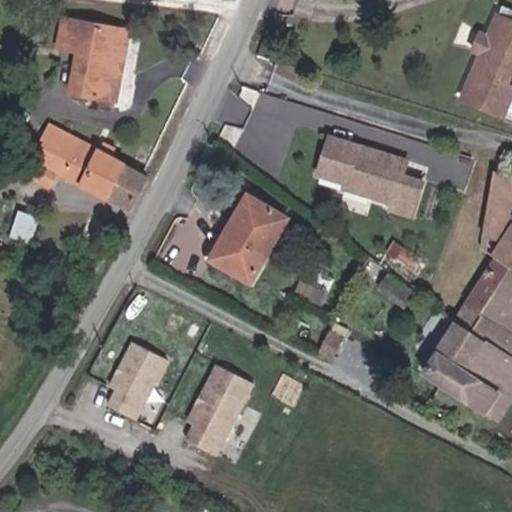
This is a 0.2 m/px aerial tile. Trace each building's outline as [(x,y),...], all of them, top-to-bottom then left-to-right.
[(506,91),(511,77),(511,21),(498,15),(463,102),(489,114),(500,88),(506,91)] [(128,72),(135,30),(75,20),(71,51),(89,53),(82,93),(122,100),(126,81),(118,80),(120,71),(128,72)] [(511,93),(506,91),(500,88),(489,114),(504,120),(511,100),(511,93)] [(97,149),(58,128),(31,179),(54,192),(61,178),(133,217),(155,179),(116,160),(97,149)] [(417,190),(396,183),(402,164),(325,140),(313,178),(342,187),(340,191),(388,206),(386,212),(408,219),(417,190)] [(97,149),(116,160),(122,149),(111,143),(109,147),(101,143),(97,149)] [(474,219),(495,233),(510,183),(487,177),(474,219)] [(211,261),(254,286),(290,224),(257,205),(234,242),(224,238),(211,261)] [(32,240),(43,219),(26,210),(15,231),(32,240)] [(494,237),(495,233),(474,219),(470,231),(494,237)] [(497,303),(511,280),(511,244),(507,242),(495,233),(494,237),(489,263),(472,289),(497,303)] [(511,280),(497,303),(483,324),(511,339),(511,280)] [(471,343),(483,324),(497,303),(472,289),(447,330),(471,343)] [(484,372),(501,381),(511,362),(511,339),(483,324),(471,343),(439,396),(479,420),(492,399),(475,389),(484,372)] [(414,382),(439,396),(471,343),(447,330),(414,382)] [(144,431),(174,370),(141,353),(118,398),(124,402),(116,417),(144,431)] [(225,465),(262,392),(226,374),(197,431),(203,435),(196,450),(225,465)]
